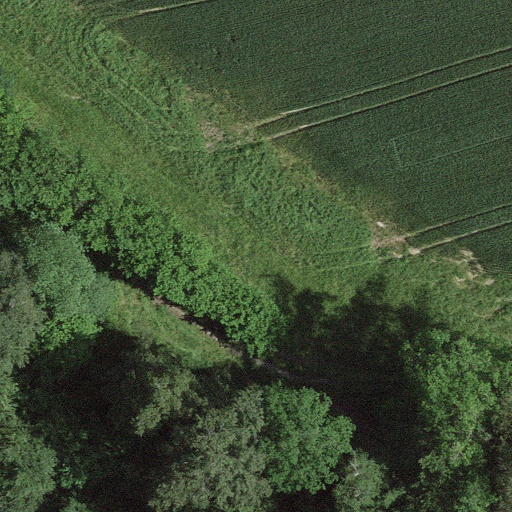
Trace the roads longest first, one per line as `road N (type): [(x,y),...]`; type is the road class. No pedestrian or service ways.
road 1 (track): [(502,511),(0,171)]
road 2 (track): [(293,373),(511,350)]
